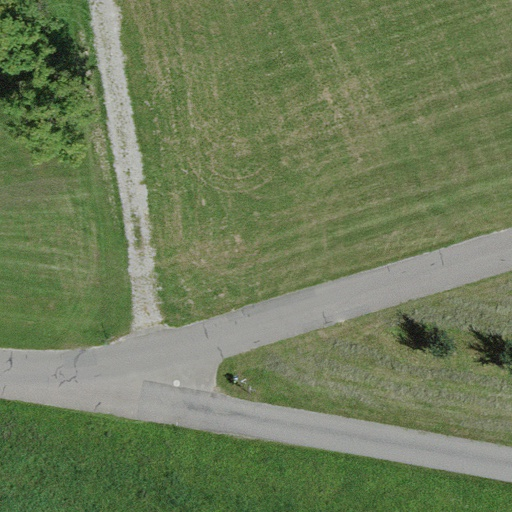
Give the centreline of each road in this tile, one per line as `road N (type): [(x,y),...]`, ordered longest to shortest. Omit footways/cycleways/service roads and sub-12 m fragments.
road 1 (residential): [(511,254),(87,385),(0,370)]
road 2 (track): [(511,464),(87,385)]
